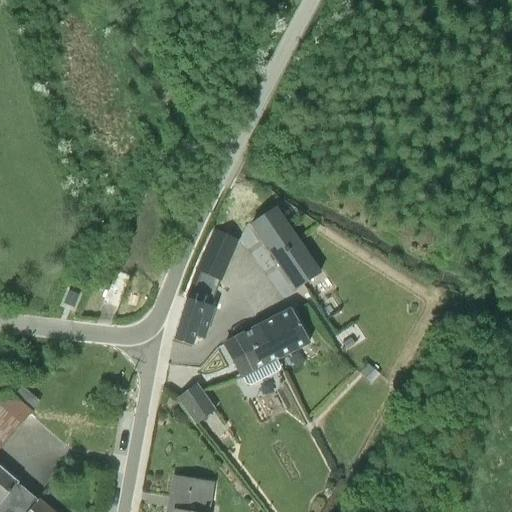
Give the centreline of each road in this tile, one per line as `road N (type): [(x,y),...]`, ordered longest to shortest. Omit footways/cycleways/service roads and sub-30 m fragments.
road 1 (unclassified): [(149,342),(228,160),(311,0)]
road 2 (residential): [(149,342),(121,511)]
road 3 (unclassified): [(0,324),(149,342)]
